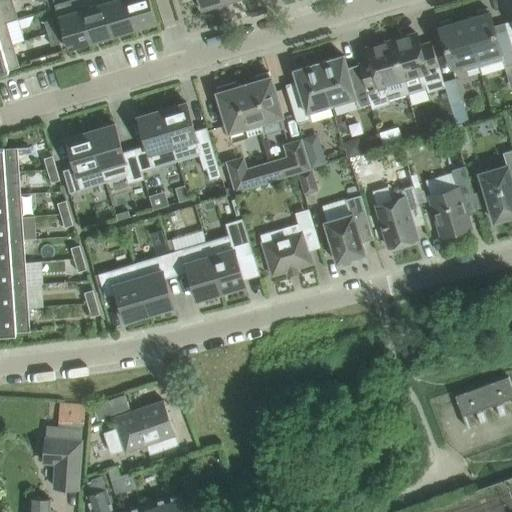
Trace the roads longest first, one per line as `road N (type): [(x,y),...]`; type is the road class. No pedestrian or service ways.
road 1 (residential): [(0,366),(128,349),(511,252)]
road 2 (residential): [(0,120),(392,0)]
